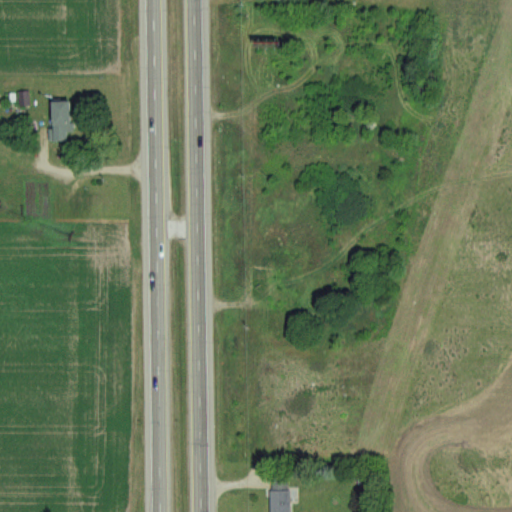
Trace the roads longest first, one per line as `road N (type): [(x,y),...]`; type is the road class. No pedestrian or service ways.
road 1 (trunk): [(153,0),(161,511)]
road 2 (trunk): [(201,511),(194,0)]
